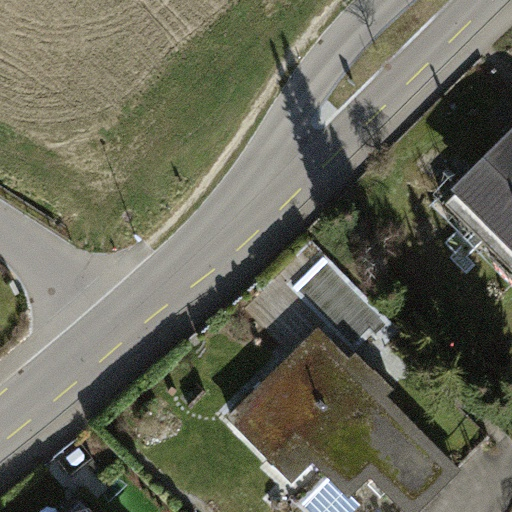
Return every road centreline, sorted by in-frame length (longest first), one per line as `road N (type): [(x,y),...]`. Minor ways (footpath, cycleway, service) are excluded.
road 1 (tertiary): [(450,0),(99,340)]
road 2 (residential): [(0,230),(62,282),(99,340)]
road 3 (tertiary): [(99,340),(0,419)]
